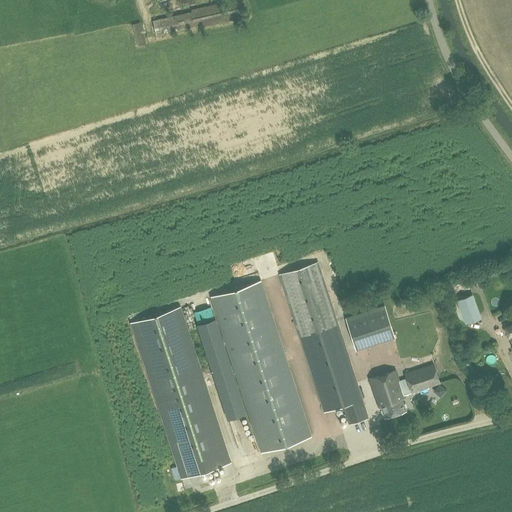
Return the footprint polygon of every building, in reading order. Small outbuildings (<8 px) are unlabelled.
[(244,18),(240,0),(235,0),(190,9),(191,11),(153,20),(156,35),(244,18)] [(324,412),(342,406),(344,412),(332,416),(336,428),(368,418),(316,263),(279,275),(324,412)] [(500,273),(496,263),(464,274),(467,285),(500,273)] [(311,436),(260,281),(210,298),(261,453),(311,436)] [(482,318),(473,294),(456,300),(466,324),(482,318)] [(355,348),(393,336),(383,306),(345,318),(355,348)] [(181,479),(230,462),(179,308),(130,324),(176,466),(170,468),(174,480),(180,478),(181,479)] [(511,321),(503,325),(509,339),(510,339),(511,343),(511,345),(511,321)] [(401,398),(404,397),(403,395),(411,392),(411,393),(441,383),(434,363),(404,373),(406,378),(398,380),(395,370),(369,379),(378,406),(381,405),(385,417),(405,410),(401,398)] [(434,389),(436,395),(444,392),(442,386),(434,389)]
